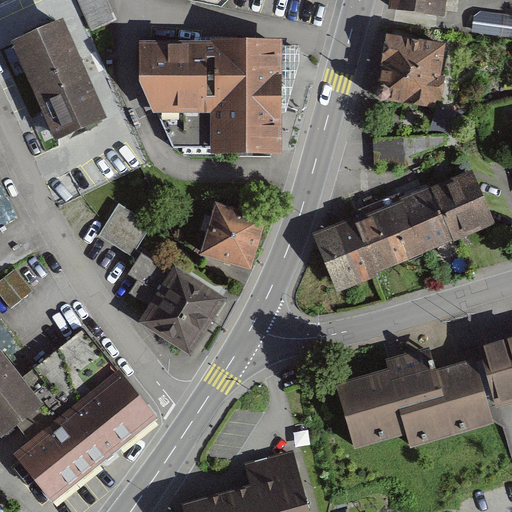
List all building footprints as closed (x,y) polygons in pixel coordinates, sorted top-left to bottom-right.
[(106,0),(78,0),(94,35),(118,25),(106,0)] [(391,0),(390,13),(442,20),(444,0),(391,0)] [(511,19),(475,15),(473,35),(511,39),(511,19)] [(36,96),(85,74),(65,30),(16,51),(36,96)] [(446,52),(387,43),(379,95),(375,97),(375,109),(381,111),(388,111),(390,108),(437,116),(437,108),(443,108),(447,84),(442,84),(446,52)] [(283,59),(283,46),(140,48),(141,93),(174,151),(212,152),(210,161),(284,162),(283,115),(283,59)] [(301,59),(283,59),(283,115),(287,116),(301,67),(301,59)] [(85,74),(36,96),(57,144),(106,122),(85,74)] [(446,139),(405,142),(406,160),(448,157),(446,139)] [(405,142),(375,143),(376,171),(406,169),(406,160),(405,142)] [(433,200),(453,246),(494,229),(470,172),(429,189),(433,200)] [(433,200),(404,212),(423,259),(453,246),(433,200)] [(252,278),(269,221),(218,205),(200,263),(252,278)] [(119,208),(100,238),(131,258),(151,227),(119,208)] [(357,231),(376,277),(423,259),(404,212),(357,231)] [(338,297),(378,282),(376,277),(357,231),(355,225),(316,240),(338,297)] [(194,357),(228,301),(175,269),(172,273),(142,255),(129,278),(138,283),(131,295),(155,310),(144,328),(194,357)] [(15,273),(0,285),(0,296),(13,312),(34,294),(15,273)] [(49,439),(122,382),(84,333),(21,381),(46,412),(35,421),(49,439)] [(511,341),(486,349),(504,411),(511,408),(511,341)] [(0,353),(0,439),(4,444),(35,421),(46,412),(21,381),(0,353)] [(431,364),(338,391),(357,455),(411,440),(415,452),(495,430),(476,365),(435,377),(431,364)] [(157,427),(122,382),(49,439),(18,462),(53,507),(157,427)] [(184,509),(185,511),(308,511),(293,457),(246,470),(252,490),(184,509)]
